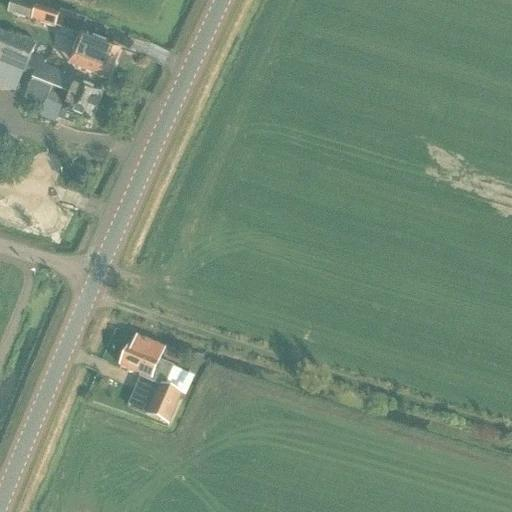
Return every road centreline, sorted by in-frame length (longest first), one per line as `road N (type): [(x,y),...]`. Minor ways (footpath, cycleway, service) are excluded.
road 1 (tertiary): [(0,505),(222,0)]
road 2 (track): [(88,295),(511,423)]
